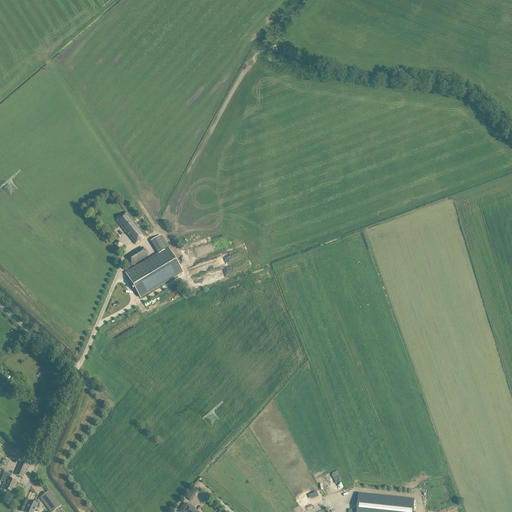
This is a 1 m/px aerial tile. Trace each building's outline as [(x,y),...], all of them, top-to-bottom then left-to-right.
[(135,244),(145,236),(126,211),(120,216),(121,218),(117,221),(135,244)] [(161,236),(151,242),(159,255),(169,249),(161,236)] [(143,248),(127,257),(132,266),(148,256),(143,248)] [(183,273),(169,249),(159,255),(126,274),(140,298),(183,273)] [(224,268),(199,281),(202,286),(227,273),(224,268)] [(36,397),(33,405),(40,408),(43,401),(36,397)] [(26,419),(23,427),(30,430),(33,422),(26,419)] [(28,465),(21,462),(16,475),(23,478),(28,465)] [(340,478),(338,470),(328,473),(329,478),(327,478),(329,485),(341,483),(340,478)] [(12,475),(5,472),(1,481),(5,482),(2,488),(12,492),(16,482),(11,479),(12,475)] [(191,501),(200,492),(195,488),(187,497),(191,501)] [(52,511),(61,506),(49,490),(40,498),(50,511),(52,511)] [(347,490),(334,493),(335,499),(348,495),(347,490)] [(412,511),(414,500),(358,494),(356,511),(412,511)] [(34,511),(36,507),(39,508),(40,505),(37,501),(34,503),(30,501),(28,505),(29,505),(25,511),(34,511)]
